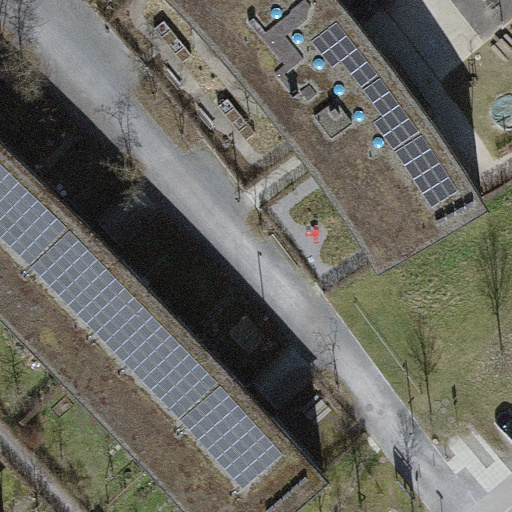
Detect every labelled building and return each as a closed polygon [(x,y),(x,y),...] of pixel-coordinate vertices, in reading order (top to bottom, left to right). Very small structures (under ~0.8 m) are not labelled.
[(254,49),(313,0),(212,0),(213,0),(235,27),(254,49)] [(340,0),(313,0),(254,49),(297,101),(328,141),(407,85),(376,45),(347,9),(340,0)] [(407,85),(328,141),(367,195),(401,251),(484,200),(465,170),(444,138),(426,112),(407,85)] [(0,272),(87,359),(158,296),(78,214),(0,138),(0,272)] [(279,511),(324,471),(158,296),(87,359),(228,511),(279,511)]
